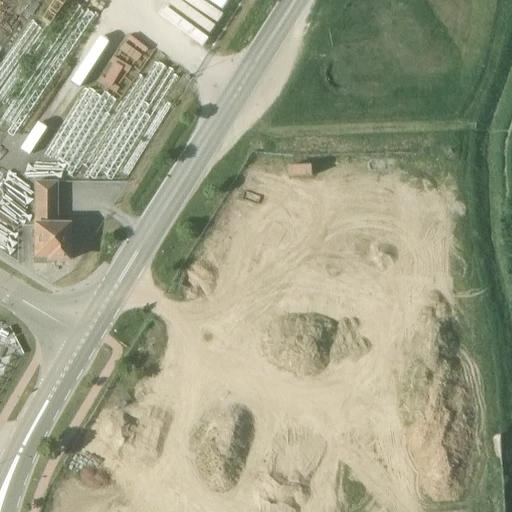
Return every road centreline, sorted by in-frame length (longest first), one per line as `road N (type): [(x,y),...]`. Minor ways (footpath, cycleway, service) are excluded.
road 1 (tertiary): [(89,334),(296,0)]
road 2 (tertiary): [(0,502),(30,428),(89,334)]
